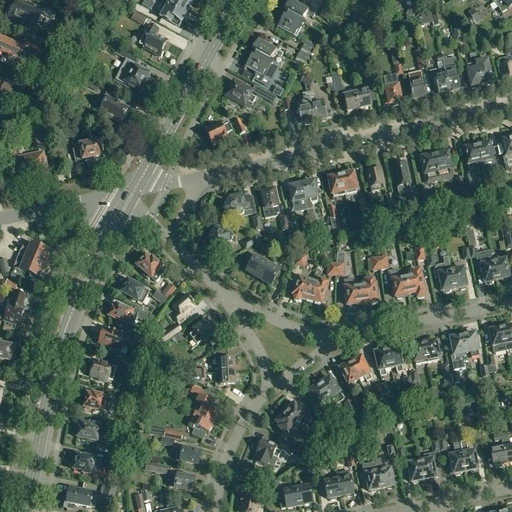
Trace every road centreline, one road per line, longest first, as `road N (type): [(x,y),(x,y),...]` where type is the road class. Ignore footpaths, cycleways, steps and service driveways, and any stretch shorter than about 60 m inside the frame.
road 1 (primary): [(24,511),(76,292),(124,208)]
road 2 (residential): [(511,106),(200,177)]
road 3 (primary): [(135,189),(239,0)]
road 4 (residential): [(511,303),(337,339)]
road 5 (unclassified): [(337,339),(270,318),(217,289)]
road 6 (residential): [(266,393),(237,435),(214,511)]
